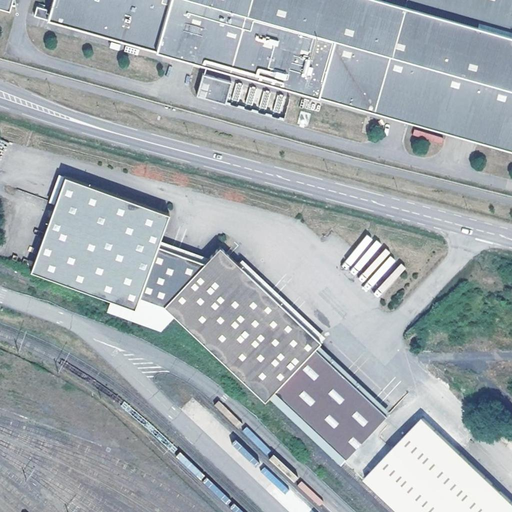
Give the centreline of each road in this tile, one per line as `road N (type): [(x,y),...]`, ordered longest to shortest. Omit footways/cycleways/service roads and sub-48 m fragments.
road 1 (tertiary): [(511,239),(174,148)]
road 2 (tertiary): [(174,148),(0,84)]
road 3 (tertiary): [(0,101),(174,148)]
